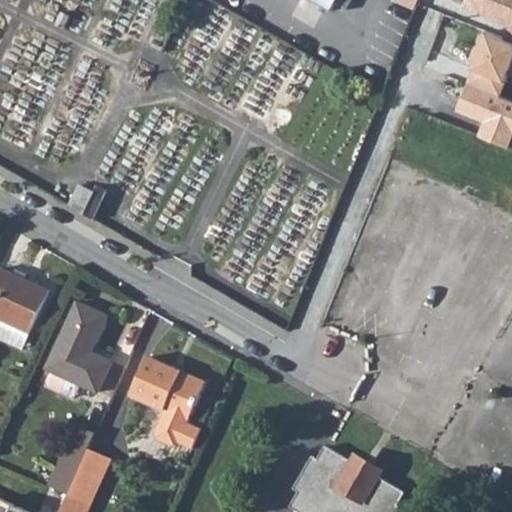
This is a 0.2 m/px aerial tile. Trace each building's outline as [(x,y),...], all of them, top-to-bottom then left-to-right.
[(311,0),(331,11),(337,0),(311,0)] [(511,0),(467,0),(465,5),(502,20),(503,15),(511,19),(511,25),(507,43),(511,44),(511,0)] [(490,36),(470,84),(503,97),(511,76),(511,44),(507,43),(490,36)] [(470,84),(457,114),(485,125),(479,139),(510,151),(511,147),(511,101),(503,97),(470,84)] [(95,193),(81,185),(70,206),(84,214),(95,193)] [(84,214),(93,219),(108,191),(99,185),(95,193),(84,214)] [(0,316),(11,322),(31,331),(50,290),(30,281),(28,284),(14,278),(15,274),(1,267),(0,269),(0,316)] [(15,274),(14,278),(28,284),(30,281),(15,274)] [(53,369),(48,380),(50,386),(71,395),(77,394),(82,383),(99,391),(112,361),(92,352),(108,316),(77,302),(47,367),(53,369)] [(11,322),(4,338),(24,347),(31,331),(11,322)] [(202,429),(189,423),(207,383),(151,356),(133,395),(166,410),(156,432),(159,440),(172,446),(179,443),(193,449),(202,429)] [(49,484),(68,493),(96,431),(77,422),(49,484)] [(298,481),(303,485),(292,504),(305,511),(399,511),(403,506),(399,504),(407,490),(378,472),(376,475),(358,464),(359,461),(329,443),(318,459),(312,455),(299,476),(298,481)] [(59,511),(87,511),(91,503),(68,493),(59,511)] [(21,511),(0,502),(0,511),(21,511)]
